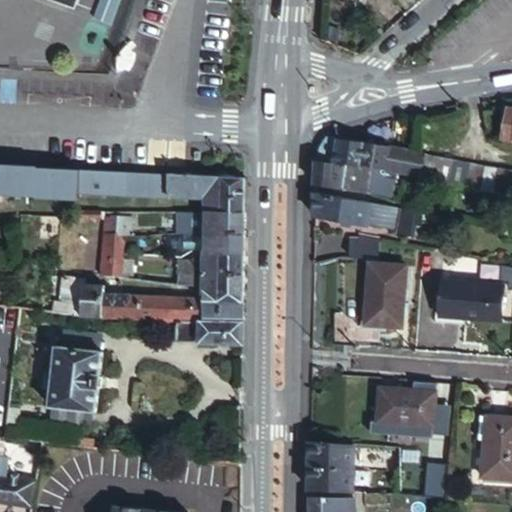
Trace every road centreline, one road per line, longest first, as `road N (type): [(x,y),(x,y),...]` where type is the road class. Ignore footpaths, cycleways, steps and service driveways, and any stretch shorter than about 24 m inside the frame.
road 1 (secondary): [(266,126),(263,401)]
road 2 (secondary): [(293,401),(297,127)]
road 3 (residential): [(511,373),(353,360)]
road 4 (residential): [(0,119),(155,123)]
road 5 (residential): [(155,123),(189,0)]
